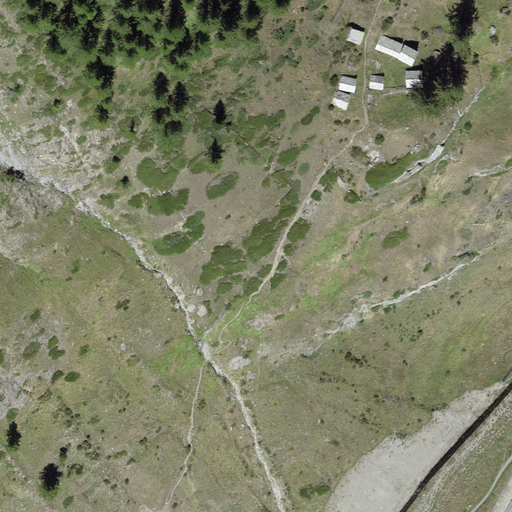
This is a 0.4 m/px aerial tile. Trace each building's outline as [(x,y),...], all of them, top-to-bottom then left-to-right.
[(362,34),(349,28),(344,40),(356,46),(362,34)] [(401,43),(379,35),(374,49),(395,58),(401,43)] [(403,44),(395,58),(407,65),(415,52),(403,44)] [(418,71),(403,72),(403,88),(418,88),(418,71)] [(353,79),(339,76),(337,91),(351,93),(353,79)] [(384,77),(370,77),(370,90),(384,91),(384,77)] [(347,96),(332,91),(327,106),(343,111),(347,96)]
